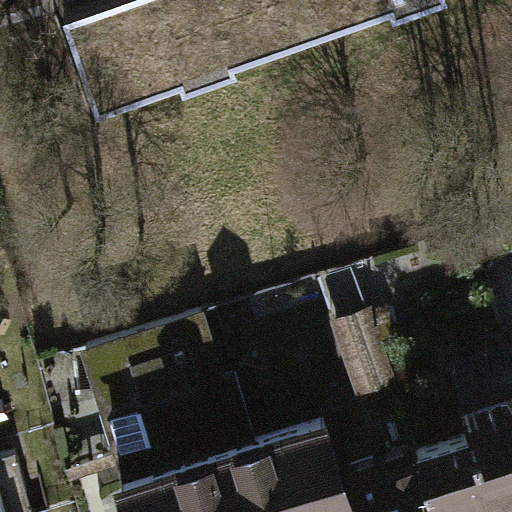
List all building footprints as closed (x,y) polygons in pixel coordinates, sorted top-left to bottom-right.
[(81,0),(64,6),(98,103),(181,74),(183,82),(237,63),(234,55),(391,0),(394,8),(417,0),(81,0)] [(336,319),(359,382),(389,371),(366,308),(336,319)] [(201,309),(82,344),(113,451),(232,416),(201,309)] [(473,428),(417,445),(437,511),(493,511),(511,506),(511,344),(453,363),(473,428)] [(320,414),(121,476),(132,511),(343,511),(350,510),(337,470),(320,414)] [(337,470),(350,510),(361,507),(362,511),(437,511),(417,445),(337,470)]
